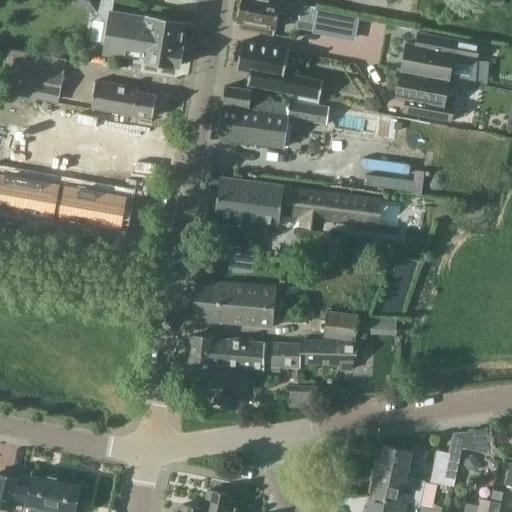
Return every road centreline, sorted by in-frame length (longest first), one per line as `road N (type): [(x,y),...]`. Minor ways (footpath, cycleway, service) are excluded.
road 1 (residential): [(175,276),(220,0)]
road 2 (unclassified): [(271,431),(511,398)]
road 3 (residential): [(175,276),(0,242)]
road 4 (residential): [(149,449),(175,276)]
road 5 (unclassified): [(149,449),(0,424)]
road 6 (unclassified): [(149,449),(271,431)]
